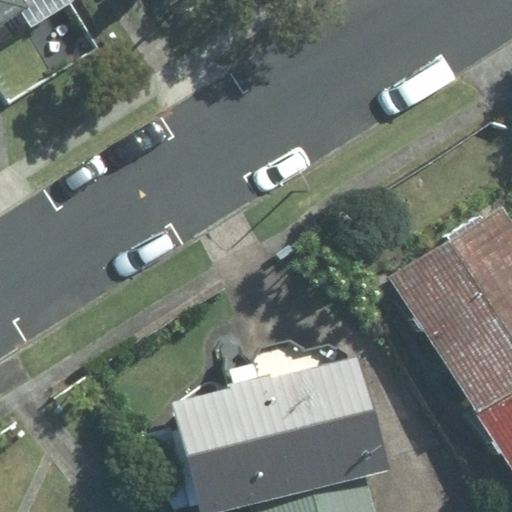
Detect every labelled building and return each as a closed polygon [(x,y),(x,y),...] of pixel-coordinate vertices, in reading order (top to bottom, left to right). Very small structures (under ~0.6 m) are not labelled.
[(0,0),(0,30),(46,0),(0,0)] [(511,218),(499,197),(384,266),(463,395),(511,365),(511,218)] [(213,511),(250,503),(376,472),(372,459),(397,453),(374,360),(152,414),(175,511),(213,511)] [(511,365),(463,395),(511,474),(511,365)] [(385,511),(376,472),(250,503),(251,511),(385,511)] [(58,511),(49,503),(39,511),(58,511)]
